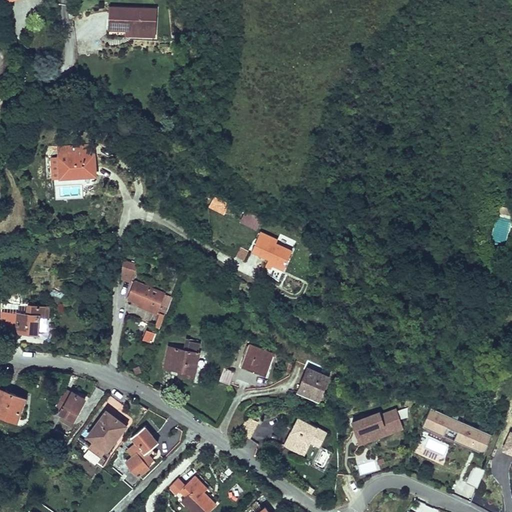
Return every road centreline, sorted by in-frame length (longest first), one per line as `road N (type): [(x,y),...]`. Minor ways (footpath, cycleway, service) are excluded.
road 1 (residential): [(113,370),(117,244),(127,213),(139,205),(250,275)]
road 2 (residential): [(113,370),(323,511)]
road 3 (residential): [(353,511),(371,487),(394,480),(466,511)]
